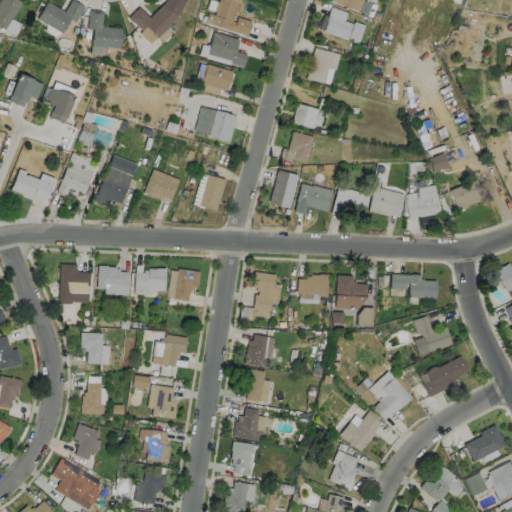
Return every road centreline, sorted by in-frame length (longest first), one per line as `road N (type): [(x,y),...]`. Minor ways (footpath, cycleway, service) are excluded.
road 1 (tertiary): [(0,237),(464,250),(511,229)]
road 2 (residential): [(8,235),(47,334),(52,392),(24,467),(0,485)]
road 3 (residential): [(192,511),(234,240)]
road 4 (residential): [(234,240),(309,0)]
road 5 (residential): [(511,387),(418,447),(399,466),(379,511)]
road 6 (residential): [(511,388),(477,323),(464,250)]
